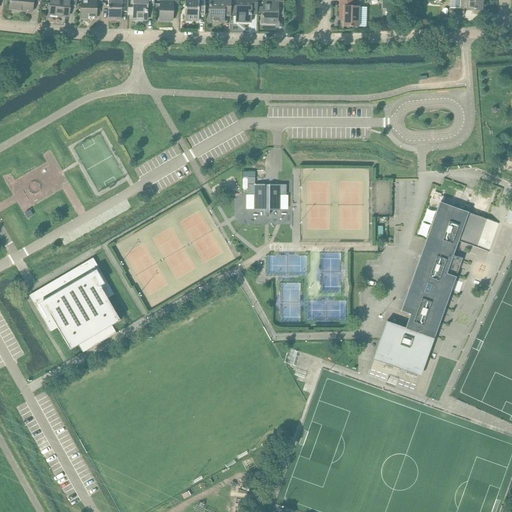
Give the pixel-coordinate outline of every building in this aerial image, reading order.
[(41,2),(41,0),(10,0),(9,10),(32,12),(33,1),(41,2)] [(76,6),(76,0),(49,0),(48,14),(50,15),(50,17),(57,18),(57,15),(69,17),(70,6),(76,6)] [(80,0),(80,17),(80,18),(89,18),(91,21),(94,19),(96,19),(96,4),(102,4),(102,0),(80,0)] [(127,12),(127,0),(108,0),(108,18),(116,18),(116,19),(121,20),(121,11),(127,12)] [(153,5),(153,0),(133,0),(132,4),(134,4),(133,17),(134,17),(139,19),(139,20),(147,20),(147,10),(144,9),(146,5),(147,5),(153,5)] [(179,7),(178,0),(166,0),(166,2),(160,2),(159,20),(172,21),(173,7),(179,7)] [(204,16),(204,0),(184,0),(184,21),(198,21),(198,15),(204,16)] [(230,16),(230,0),(209,0),(209,22),(224,22),(224,16),(230,16)] [(257,14),(257,0),(236,0),(236,22),(251,23),(251,14),(257,14)] [(284,6),(283,0),(272,0),(272,2),(263,1),(262,15),(261,15),(261,18),(262,18),(262,23),(277,23),(278,6),(284,6)] [(339,0),(339,20),(344,21),(343,27),(358,27),(359,7),(360,7),(360,0),(339,0)] [(449,14),(463,15),(463,9),(481,10),(481,0),(451,0),(451,8),(449,8),(449,14)] [(247,180),(247,184),(248,184),(248,195),(254,195),(254,210),(264,210),(264,215),(269,215),(269,210),(279,210),(279,209),(280,195),(286,195),(286,185),(254,184),(254,180),(254,177),(247,177),(247,180)] [(390,180),(373,180),(373,207),(384,207),(384,196),(390,196),(390,180)] [(488,252),(499,223),(439,202),(400,311),(408,313),(410,315),(405,328),(386,321),(374,355),(393,362),(385,383),(396,387),(403,365),(422,372),(427,357),(435,360),(436,355),(429,352),(462,258),(461,258),(453,255),(458,241),(488,252)] [(78,345),(83,353),(116,333),(112,326),(120,321),(107,299),(114,295),(93,258),(29,295),(50,332),(57,328),(70,350),(78,345)] [(70,262),(38,280),(41,285),(73,268),(70,262)]
